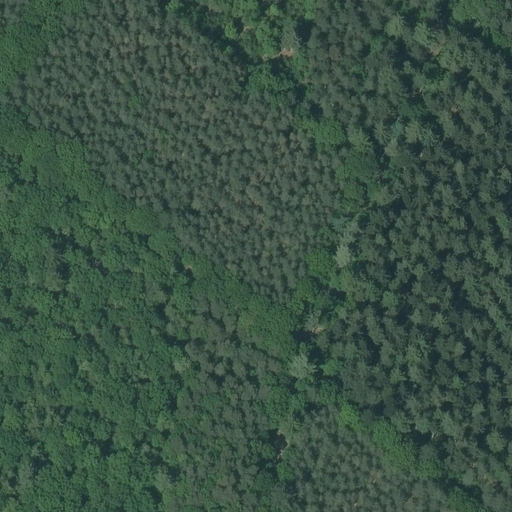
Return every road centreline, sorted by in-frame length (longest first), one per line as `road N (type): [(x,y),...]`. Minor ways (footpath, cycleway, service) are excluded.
road 1 (track): [(447,0),(287,356)]
road 2 (track): [(287,356),(478,511)]
road 3 (track): [(287,356),(266,511)]
